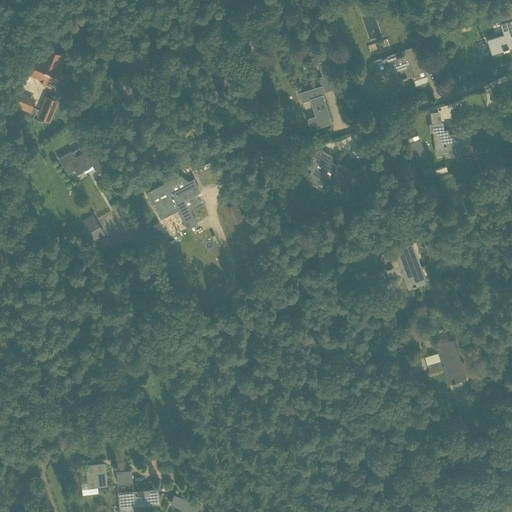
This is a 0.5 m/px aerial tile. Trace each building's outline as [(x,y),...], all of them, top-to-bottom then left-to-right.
[(495,15),(497,21),(509,17),(507,11),(495,15)] [(503,51),(509,49),(508,48),(511,46),(511,20),(499,25),(503,35),(487,40),(492,54),(503,50),(503,51)] [(374,60),(375,62),(378,71),(385,69),(390,83),(401,79),(407,77),(406,76),(412,74),(413,79),(415,84),(427,80),(423,68),(421,68),(414,47),(374,60)] [(43,60),(39,58),(32,74),(54,83),(56,79),(59,80),(62,73),(59,72),(61,67),(56,65),(59,58),(46,52),(43,60)] [(127,76),(114,82),(121,97),(129,93),(130,96),(136,93),(129,80),(139,75),(139,76),(140,75),(128,53),(119,57),(127,76)] [(317,63),(321,76),(330,74),(325,60),(317,63)] [(322,95),(324,94),(322,85),(299,92),(302,101),(310,99),(315,116),(307,118),(310,129),(331,122),(322,95)] [(36,117),(50,123),(58,101),(45,95),(36,117)] [(442,122),(429,124),(430,132),(434,132),(437,154),(444,153),(444,157),(459,156),(458,146),(468,145),(468,140),(467,130),(455,132),(455,131),(449,132),(449,134),(443,134),(442,122)] [(371,136),(373,144),(390,139),(387,131),(371,136)] [(57,158),(67,174),(73,170),(80,166),(82,170),(92,164),(98,174),(104,170),(84,138),(78,142),(81,146),(71,152),(70,150),(57,158)] [(319,178),(342,193),(354,172),(339,163),(337,166),(326,159),(329,154),(323,150),(321,154),(315,151),(310,158),(309,157),(304,165),(311,170),(306,178),(315,184),(319,178)] [(424,152),(415,156),(417,160),(426,156),(424,152)] [(280,157),(281,163),(292,159),(290,154),(280,157)] [(431,175),(428,168),(422,170),(425,178),(431,175)] [(170,181),(148,192),(154,204),(154,203),(158,211),(158,212),(160,217),(177,209),(187,228),(196,223),(190,210),(184,199),(194,194),(200,191),(194,179),(189,181),(174,189),(170,181)] [(232,219),(235,226),(243,223),(240,216),(236,206),(229,209),(232,219)] [(82,220),(92,237),(102,231),(92,214),(82,220)] [(119,233),(106,239),(117,260),(130,254),(119,233)] [(405,278),(404,278),(408,288),(413,287),(413,288),(416,286),(416,285),(422,283),(421,281),(425,279),(413,243),(394,251),(400,265),(386,270),(389,279),(403,273),(405,278)] [(246,250),(237,254),(240,262),(250,258),(246,250)] [(404,328),(408,341),(422,336),(417,323),(404,328)] [(445,373),(448,384),(466,378),(454,339),(436,345),(441,360),(427,364),(429,373),(444,368),(445,373)] [(387,352),(376,356),(379,365),(390,362),(387,352)] [(106,485),(104,463),(86,465),(88,487),(106,485)] [(115,471),(117,484),(132,482),(130,469),(115,471)] [(117,493),(118,511),(132,511),(132,505),(134,504),(134,505),(159,503),(157,488),(147,489),(117,493)] [(174,494),(170,502),(193,511),(196,511),(200,505),(174,494)]
